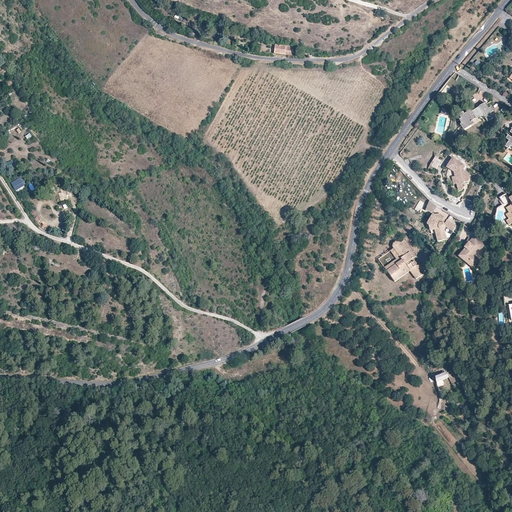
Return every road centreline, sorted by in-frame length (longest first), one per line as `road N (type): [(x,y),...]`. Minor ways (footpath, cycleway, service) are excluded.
road 1 (tertiary): [(390,149),(363,195),(340,291),(323,311),(220,361),(118,386),(0,377)]
road 2 (unclassified): [(431,0),(361,53),(298,60),(170,34),(131,0)]
road 3 (track): [(265,340),(187,307),(141,269),(40,232),(0,177)]
